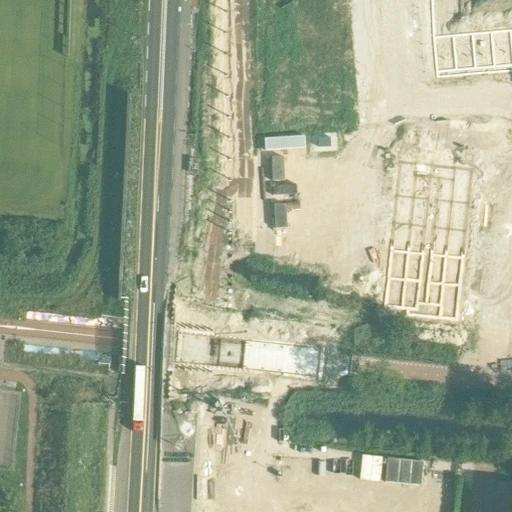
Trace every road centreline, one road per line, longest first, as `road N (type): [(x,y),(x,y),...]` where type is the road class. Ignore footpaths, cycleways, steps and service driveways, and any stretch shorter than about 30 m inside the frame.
road 1 (primary): [(163,0),(140,511)]
road 2 (unknown): [(285,357),(275,441),(479,447)]
road 3 (residential): [(491,327),(511,196)]
road 4 (residential): [(390,104),(511,110)]
